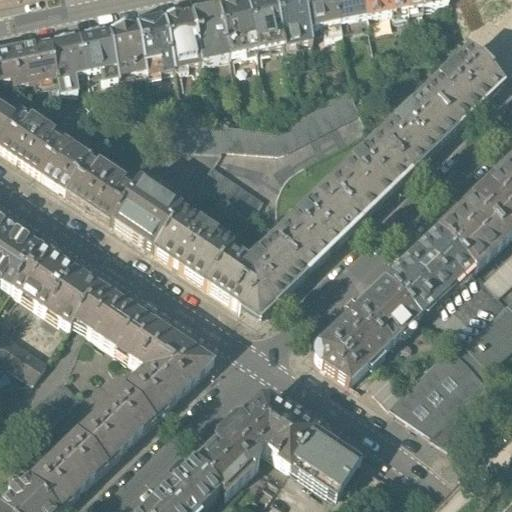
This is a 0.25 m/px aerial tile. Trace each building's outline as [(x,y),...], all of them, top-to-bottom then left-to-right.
[(312,39),(300,0),(294,0),(275,4),(285,55),(314,51),(312,39)] [(341,35),(331,0),(300,0),(312,39),(324,34),(327,47),(343,43),(341,35)] [(369,27),(361,0),(331,0),(341,35),(369,27)] [(409,20),(404,0),(361,0),(369,27),(409,20)] [(447,11),(444,0),(404,0),(409,20),(447,11)] [(285,55),(275,4),(270,5),(248,9),(259,62),(285,55)] [(259,62),(248,9),(244,10),(221,15),(231,65),(259,62)] [(231,65),(221,15),(216,16),(195,20),(203,68),(231,65)] [(203,68),(195,20),(190,21),(167,26),(176,76),(203,68)] [(176,76),(167,26),(163,27),(140,31),(149,82),(176,76)] [(149,82),(140,31),(137,32),(111,37),(120,86),(149,82)] [(120,86),(111,37),(107,38),(81,43),(92,91),(120,86)] [(92,91),(81,43),(54,49),(51,49),(60,100),(81,99),(92,91)] [(60,100),(51,49),(33,53),(0,59),(0,85),(1,91),(60,100)] [(426,104),(457,135),(485,109),(503,92),(470,56),(426,104)] [(0,90),(1,91),(0,85),(0,153),(17,122),(0,114),(0,90)] [(282,158),(365,114),(353,91),(326,106),(300,120),(274,134),(282,158)] [(380,145),(413,178),(431,160),(457,135),(426,104),(380,145)] [(17,122),(0,153),(14,163),(43,183),(63,148),(17,122)] [(186,127),(162,125),(162,153),(222,157),(269,157),(268,133),(243,131),(214,129),(186,127)] [(332,192),(363,226),(387,202),(413,178),(380,145),(332,192)] [(63,148),(43,183),(64,197),(69,200),(89,164),(63,148)] [(89,164),(69,200),(90,214),(113,229),(134,195),(89,164)] [(439,237),(474,274),(511,238),(511,167),(494,185),(467,211),(439,237)] [(202,186),(254,221),(262,206),(212,171),(202,186)] [(134,195),(113,229),(148,253),(156,258),(181,217),(139,188),(134,195)] [(276,246),(308,278),(336,251),(363,226),(332,192),(287,236),(276,246)] [(181,217),(156,258),(179,274),(209,294),(231,256),(181,217)] [(12,237),(0,228),(0,291),(8,297),(37,254),(12,237)] [(474,274),(439,237),(415,260),(393,281),(387,287),(421,321),(428,315),(474,274)] [(231,256),(209,294),(256,329),(282,306),(308,278),(276,246),(250,270),(231,256)] [(56,266),(37,254),(8,297),(65,339),(71,329),(95,292),(56,266)] [(511,254),(483,281),(496,296),(511,280),(511,254)] [(355,318),(389,352),(421,321),(387,287),(361,312),(355,318)] [(138,376),(24,485),(52,511),(63,511),(83,492),(135,443),(186,394),(211,369),(146,326),(95,292),(71,329),(138,376)] [(457,347),(451,353),(480,382),(511,350),(511,313),(505,306),(465,347),(461,342),(458,342),(457,347)] [(314,357),(318,366),(349,387),(389,352),(355,318),(318,354),(314,357)] [(43,370),(0,340),(0,367),(32,389),(43,370)] [(405,397),(391,415),(421,435),(438,415),(445,421),(484,387),(480,382),(451,353),(450,351),(405,397)] [(381,372),(365,389),(380,409),(391,415),(405,397),(381,372)] [(60,386),(0,441),(0,459),(8,469),(74,403),(60,386)] [(287,476),(312,437),(264,404),(221,444),(196,468),(223,498),(257,469),(259,455),(287,476)] [(336,508),(361,469),(335,452),(312,437),(287,476),(336,508)] [(153,508),(156,511),(208,511),(223,498),(196,468),(164,498),(153,508)] [(52,511),(24,485),(0,509),(0,511),(52,511)] [(291,511),(270,497),(253,511),(291,511)]
